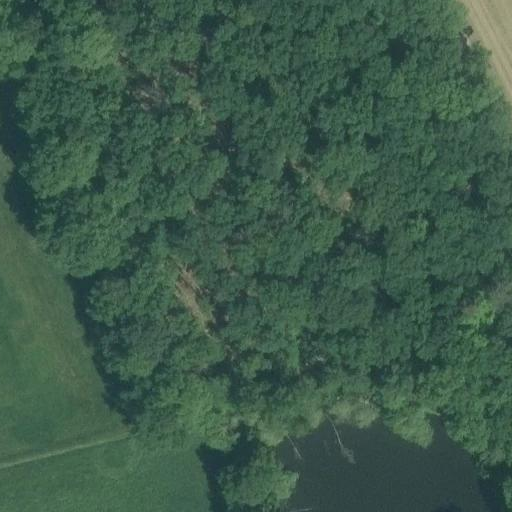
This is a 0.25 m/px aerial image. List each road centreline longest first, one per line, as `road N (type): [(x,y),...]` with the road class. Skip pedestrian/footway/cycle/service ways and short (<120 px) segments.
road 1 (track): [(0,462),(211,403),(324,353),(408,351),(511,371)]
road 2 (track): [(511,142),(440,0)]
